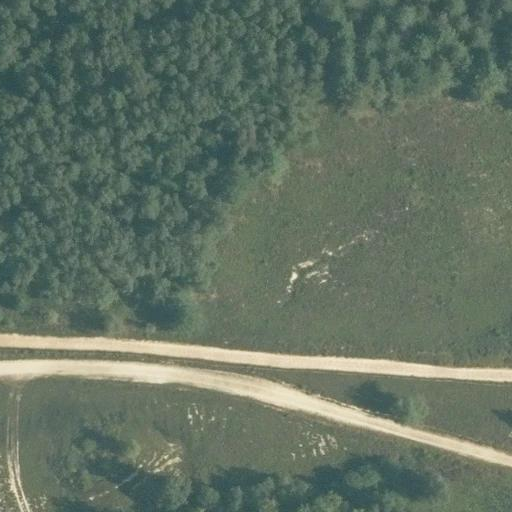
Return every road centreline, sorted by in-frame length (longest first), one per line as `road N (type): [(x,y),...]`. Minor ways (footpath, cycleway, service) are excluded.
road 1 (track): [(511,458),(174,365),(0,365)]
road 2 (unknown): [(511,367),(0,336)]
